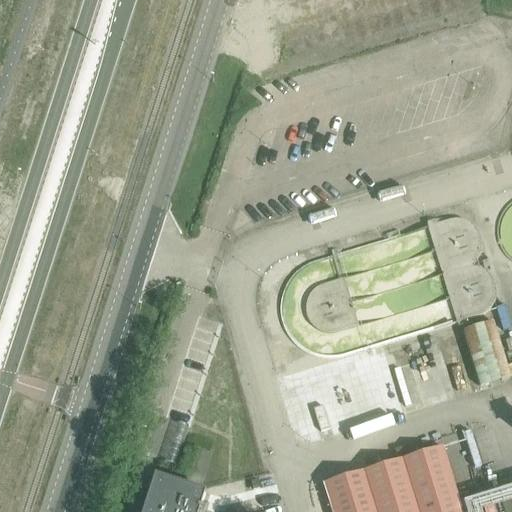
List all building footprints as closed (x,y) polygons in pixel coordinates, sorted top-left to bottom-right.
[(299,364),(500,314),(477,218),(275,268),(299,364)] [(493,324),(464,334),(481,386),(510,377),(493,324)] [(440,377),(430,380),(433,392),(443,389),(440,377)] [(302,389),(291,392),(304,437),(315,434),(302,389)] [(323,409),(314,411),(321,434),(329,431),(323,409)] [(322,485),(330,511),(462,511),(442,448),(322,485)] [(198,511),(204,493),(201,492),(192,490),(154,477),(142,511),(198,511)]
